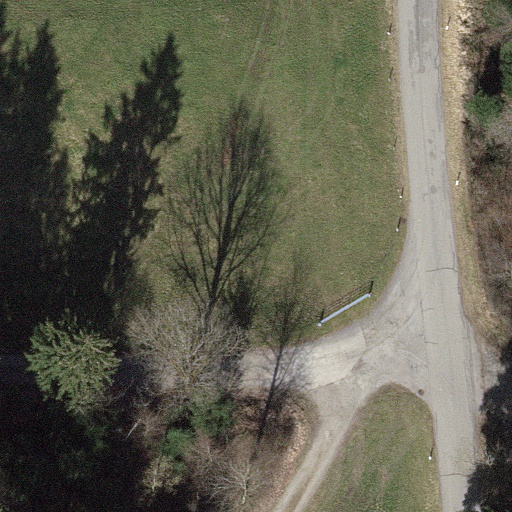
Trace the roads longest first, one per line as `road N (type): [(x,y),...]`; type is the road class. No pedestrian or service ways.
road 1 (tertiary): [(461,511),(426,0)]
road 2 (track): [(292,511),(369,363),(397,332),(444,307),(511,404)]
road 3 (track): [(369,363),(0,368)]
